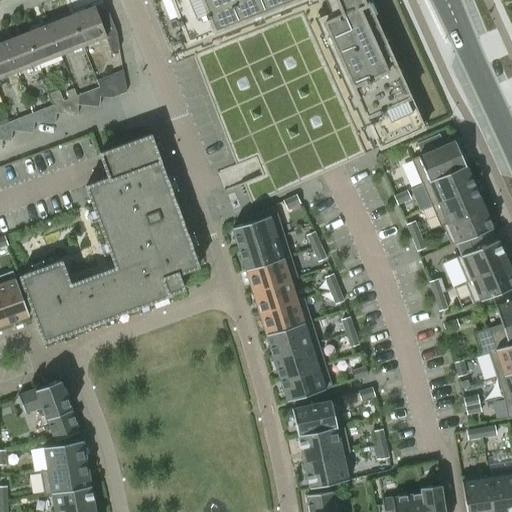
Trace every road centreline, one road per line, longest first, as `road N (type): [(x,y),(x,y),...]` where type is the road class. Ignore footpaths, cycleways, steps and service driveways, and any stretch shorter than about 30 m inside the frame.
road 1 (residential): [(226,284),(128,0)]
road 2 (secondary): [(511,141),(445,0)]
